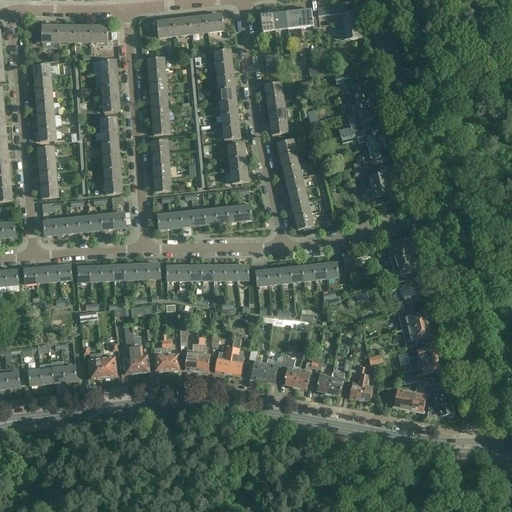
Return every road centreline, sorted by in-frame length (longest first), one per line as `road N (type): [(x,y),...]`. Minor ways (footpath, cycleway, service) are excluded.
road 1 (secondary): [(497,445),(426,444),(194,401),(0,423)]
road 2 (residential): [(284,248),(256,124),(241,0)]
road 3 (residential): [(34,258),(11,14)]
road 4 (residential): [(144,249),(125,9)]
road 5 (residential): [(497,445),(481,418),(432,217)]
road 6 (residential): [(432,217),(383,0)]
road 7 (residential): [(284,248),(432,217)]
road 8 (residential): [(144,249),(284,248)]
road 9 (track): [(511,19),(407,78)]
